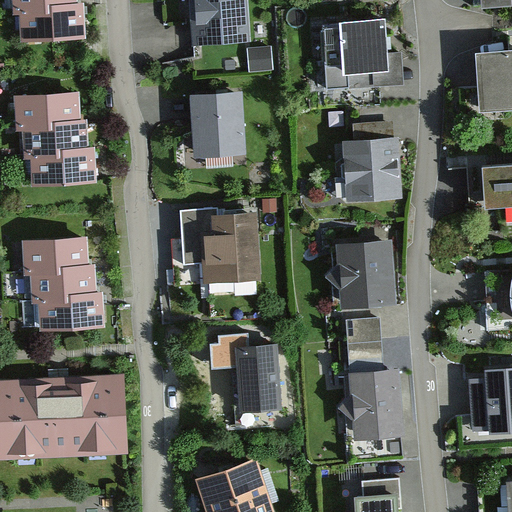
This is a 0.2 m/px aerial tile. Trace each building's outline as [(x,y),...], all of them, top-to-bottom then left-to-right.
[(73,0),(15,0),(16,14),(23,13),(74,10),(73,0)] [(245,0),(193,0),(195,45),(247,43),(245,0)] [(80,10),(74,10),(23,13),(25,38),(82,35),(80,10)] [(382,24),(320,29),(323,72),(345,70),(346,91),(403,86),(401,55),(384,56),(382,24)] [(250,48),(251,70),(274,69),(273,47),(250,48)] [(511,55),(482,57),(485,110),(511,108),(511,55)] [(244,95),(191,97),(194,158),(246,155),(244,95)] [(19,131),(25,131),(76,128),(75,100),(17,103),(19,131)] [(392,125),(353,126),(353,141),(393,140),(392,125)] [(83,128),(76,128),(25,131),(27,159),(33,159),(85,156),(83,128)] [(394,141),(345,144),(349,205),(398,201),(394,141)] [(91,156),(85,156),(33,159),(35,184),(92,181),(91,156)] [(511,165),(483,168),(486,209),(511,206),(511,165)] [(256,213),(207,216),(211,280),(259,278),(256,213)] [(28,273),(34,273),(85,270),(84,242),(26,245),(28,273)] [(390,243),(335,247),(339,312),(394,309),(390,243)] [(511,329),(511,268),(503,269),(507,330),(511,329)] [(92,269),(85,270),(34,273),(35,301),(42,301),(93,298),(92,269)] [(99,297),(93,298),(42,301),(44,326),(101,323),(99,297)] [(379,321),(350,323),(352,364),(381,362),(379,321)] [(243,341),(212,343),(214,369),(238,367),(241,410),(282,407),(277,347),(244,349),(243,341)] [(398,369),(347,374),(353,445),(404,441),(398,369)] [(511,370),(470,374),(474,433),(511,429),(511,370)] [(122,379),(0,384),(0,455),(125,450),(122,379)] [(272,511),(254,461),(196,481),(207,511),(272,511)] [(399,511),(398,479),(352,482),(353,511),(399,511)]
